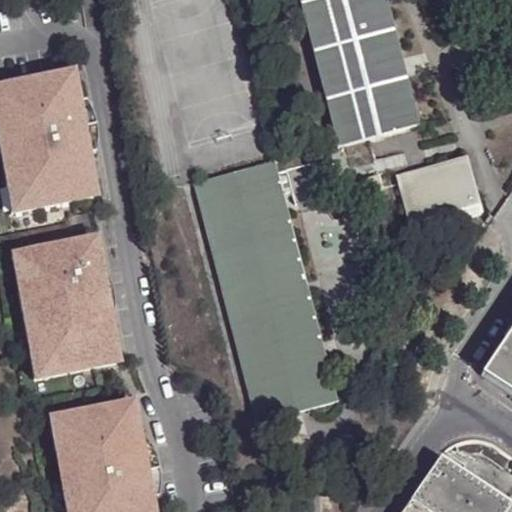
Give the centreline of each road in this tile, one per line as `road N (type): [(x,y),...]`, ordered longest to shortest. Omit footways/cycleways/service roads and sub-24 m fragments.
road 1 (residential): [(195,511),(159,392),(93,44),(40,11),(38,0)]
road 2 (unknown): [(424,0),(496,196)]
road 3 (residential): [(463,400),(461,360),(511,284)]
